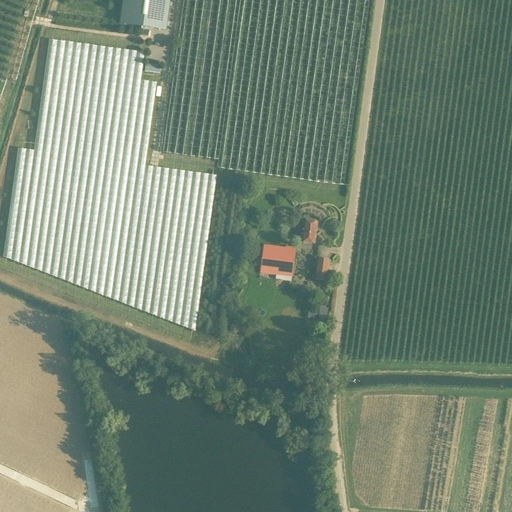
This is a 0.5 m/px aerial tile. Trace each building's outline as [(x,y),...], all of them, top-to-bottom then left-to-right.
[(124,0),(121,26),(164,32),(168,0),(124,0)] [(145,72),(160,72),(161,64),(145,64),(145,72)] [(317,222),(303,220),(300,242),(314,244),(317,222)] [(296,250),(263,245),(259,274),(292,278),(296,250)] [(316,258),(314,280),(326,282),(329,260),(316,258)] [(319,316),(317,329),(325,330),(328,309),(317,308),(317,302),(309,301),(308,315),(314,316),(315,316),(316,316),(319,316)]
